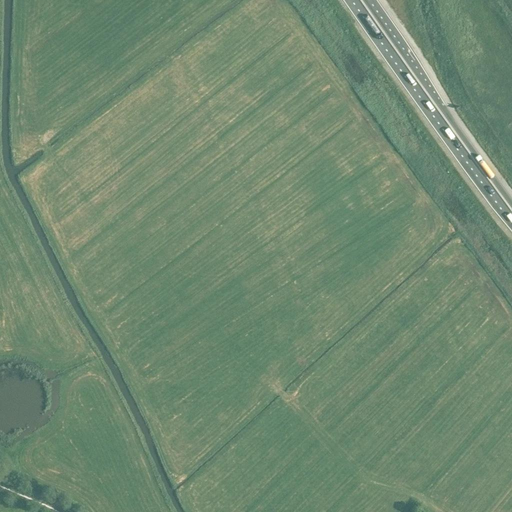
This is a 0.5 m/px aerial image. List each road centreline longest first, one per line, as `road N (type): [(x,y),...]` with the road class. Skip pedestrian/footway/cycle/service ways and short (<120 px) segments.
road 1 (trunk): [(355,0),(511,218)]
road 2 (trunk): [(511,203),(366,0)]
